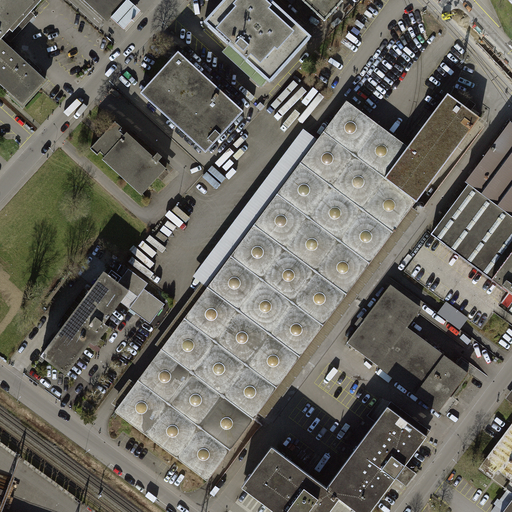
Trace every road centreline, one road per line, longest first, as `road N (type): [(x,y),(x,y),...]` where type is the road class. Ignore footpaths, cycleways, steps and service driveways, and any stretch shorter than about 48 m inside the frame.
road 1 (unclassified): [(0,191),(174,0)]
road 2 (unclassified): [(184,511),(0,374)]
road 3 (unknown): [(454,447),(334,349),(304,389)]
road 4 (unknown): [(82,100),(31,52),(26,34),(51,18),(107,73)]
road 5 (unclassified): [(511,367),(406,511)]
road 6 (unknown): [(304,389),(215,511)]
